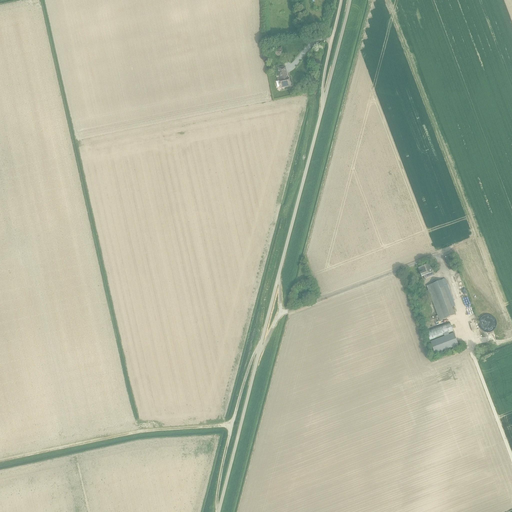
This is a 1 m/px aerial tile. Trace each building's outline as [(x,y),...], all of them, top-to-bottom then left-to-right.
[(279,80),(279,81),(276,82),(277,87),(280,87),(280,88),(290,86),(289,78),(287,78),(286,72),(287,72),(285,67),(278,68),(281,80),(279,80)] [(429,264),(419,268),(422,276),(423,276),(425,279),(434,276),(433,271),(431,272),(429,264)] [(444,285),(447,284),(445,279),(427,286),(438,315),(436,316),(437,319),(439,318),(440,321),(455,315),(444,285)] [(305,299),(312,297),(309,290),(308,290),(309,291),(303,294),(305,299)] [(435,354),(459,345),(454,333),(449,335),(449,334),(454,332),(450,322),(427,331),(431,341),(445,336),(431,342),(435,354)]
